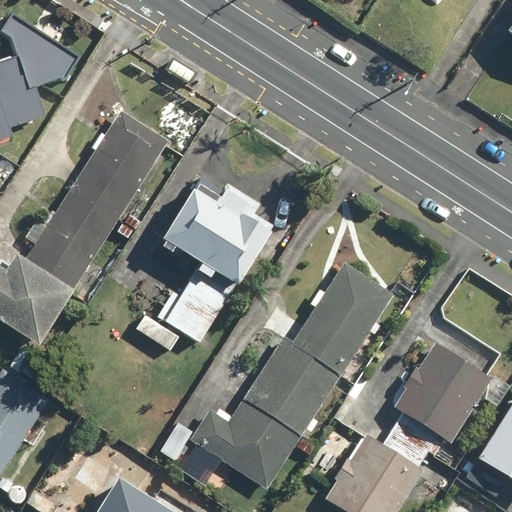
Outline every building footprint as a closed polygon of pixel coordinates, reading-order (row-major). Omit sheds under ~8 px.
[(511,11),(497,36),(511,45),(511,11)] [(0,140),(10,138),(7,129),(37,118),(16,55),(0,60),(0,140)] [(0,267),(0,328),(31,348),(163,143),(115,112),(18,263),(8,256),(0,267)] [(194,179),(155,242),(194,267),(176,296),(170,293),(154,318),(145,312),(132,332),(165,353),(176,335),(193,346),(269,226),(246,212),(250,204),(217,183),(212,190),(194,179)] [(223,424),(206,413),(187,443),(263,492),(390,294),(345,265),(292,347),(279,338),(223,424)] [(486,380),(429,345),(389,412),(445,447),(486,380)] [(38,360),(18,348),(7,368),(26,380),(38,360)] [(0,466),(44,399),(0,371),(0,466)] [(511,488),(511,396),(471,464),(511,488)] [(184,440),(169,430),(155,452),(170,462),(184,440)] [(395,511),(420,471),(362,436),(321,504),(333,511),(395,511)] [(109,471),(84,457),(69,483),(94,498),(109,471)] [(160,511),(112,482),(92,511),(160,511)]
